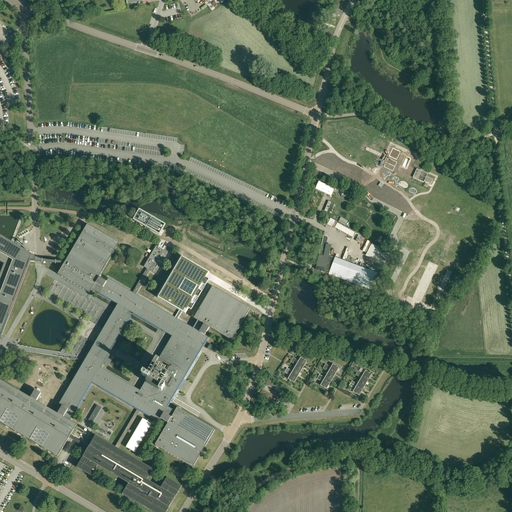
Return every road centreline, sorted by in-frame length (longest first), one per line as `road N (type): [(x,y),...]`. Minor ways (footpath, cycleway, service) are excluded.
road 1 (unclassified): [(23,6),(39,279),(0,348)]
road 2 (unclassified): [(238,419),(255,377),(316,114)]
road 3 (unclassified): [(316,114),(23,6)]
road 4 (track): [(511,301),(495,133)]
road 5 (track): [(353,454),(456,470),(511,450)]
road 6 (track): [(353,454),(267,479),(233,511)]
road 7 (track): [(495,133),(484,0)]
road 8 (unclassified): [(238,419),(359,411)]
road 9 (unclassified): [(316,114),(353,0)]
